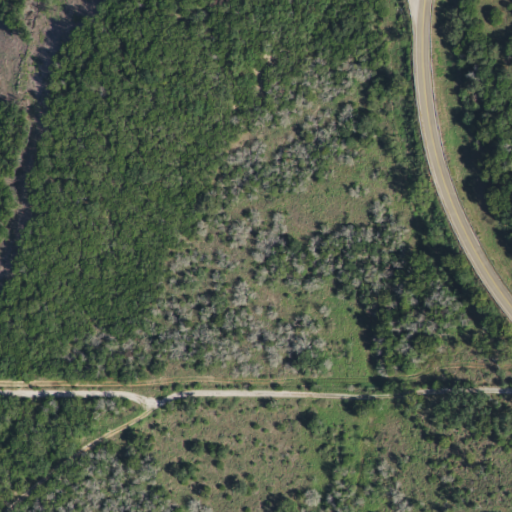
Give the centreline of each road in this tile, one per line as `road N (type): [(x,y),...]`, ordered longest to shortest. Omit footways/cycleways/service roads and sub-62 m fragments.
road 1 (residential): [(46,511),(58,499),(232,435),(511,420)]
road 2 (tertiary): [(511,309),(486,281),(453,219),(431,151),(420,82),(421,0)]
